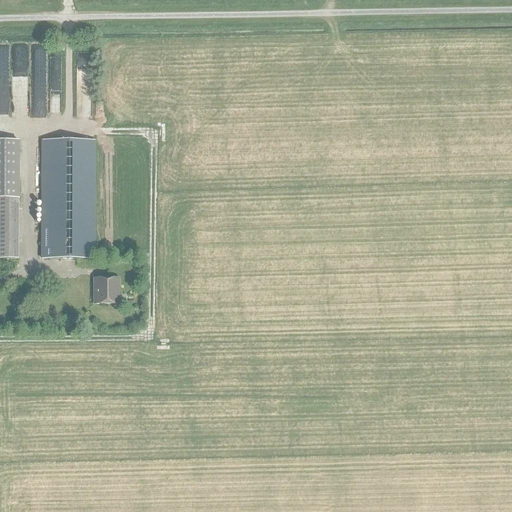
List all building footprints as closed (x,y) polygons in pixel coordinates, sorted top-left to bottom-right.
[(33,44),(33,58),(48,57),(48,43),(33,44)] [(63,91),(63,56),(52,56),(52,91),(63,91)] [(92,115),(92,80),(79,80),(78,115),(92,115)] [(0,259),(16,259),(17,198),(19,198),(19,141),(0,140),(0,259)] [(92,259),(92,141),(42,141),(42,259),(92,259)] [(94,279),(94,304),(119,304),(119,279),(94,279)]
